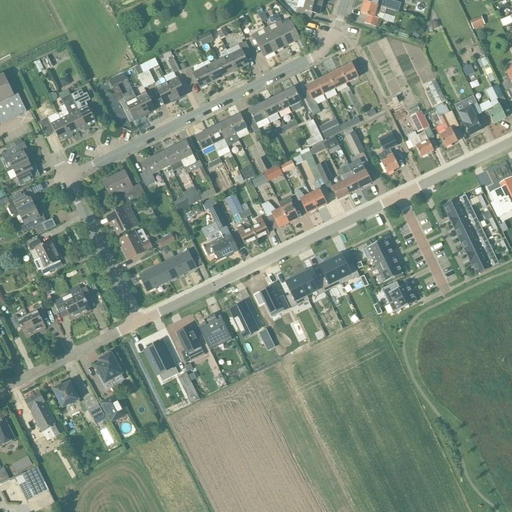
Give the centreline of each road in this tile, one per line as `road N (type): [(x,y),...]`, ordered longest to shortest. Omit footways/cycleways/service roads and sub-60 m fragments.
road 1 (residential): [(66,179),(317,55),(333,39),(345,0)]
road 2 (residential): [(135,323),(399,196)]
road 3 (residential): [(135,323),(66,179)]
road 4 (residential): [(0,388),(135,323)]
road 5 (residential): [(399,196),(511,142)]
